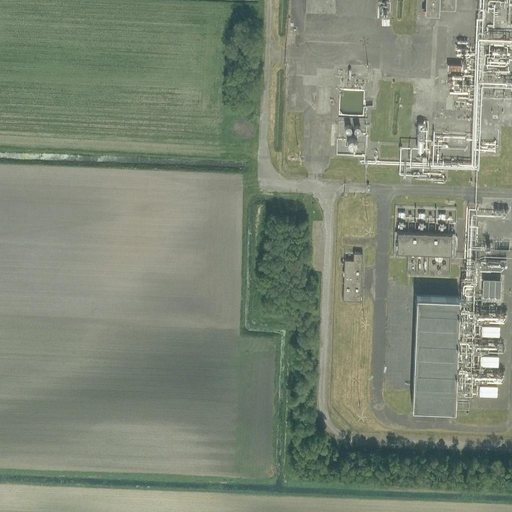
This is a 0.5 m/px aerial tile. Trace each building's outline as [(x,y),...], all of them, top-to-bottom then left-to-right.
[(456,9),(456,0),(426,0),(426,14),(440,15),(440,9),(456,9)] [(426,127),(430,127),(430,120),(421,120),(421,134),(426,134),(426,127)] [(451,254),(452,233),(398,231),(398,252),(451,254)] [(361,300),(362,253),(354,253),(354,260),(345,259),(344,300),(361,300)] [(485,277),(485,295),(503,295),(503,277),(485,277)] [(455,408),(460,297),(417,295),(413,407),(455,408)] [(486,333),(497,333),(497,327),(492,327),(492,324),(486,323),(486,333)] [(484,352),(484,363),(500,363),(500,352),(484,352)] [(482,392),(499,393),(499,383),(483,382),(482,392)]
